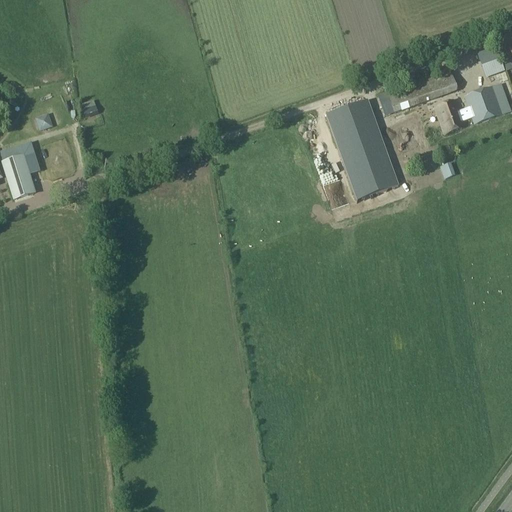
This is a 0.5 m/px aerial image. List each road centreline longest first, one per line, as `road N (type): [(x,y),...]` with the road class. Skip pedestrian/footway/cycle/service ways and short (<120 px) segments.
road 1 (unclassified): [(0,216),(511,34)]
road 2 (unknown): [(80,189),(61,142),(40,143),(35,156),(51,198)]
